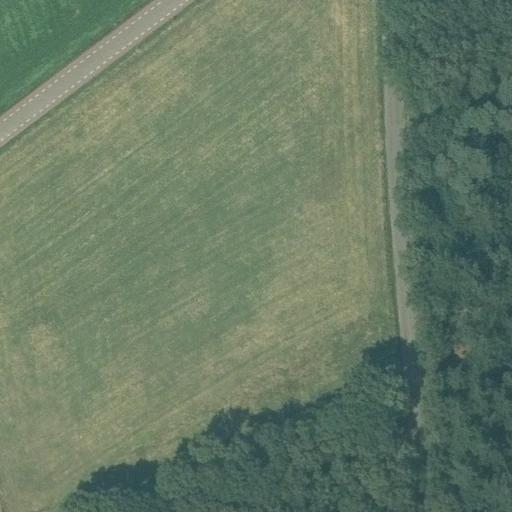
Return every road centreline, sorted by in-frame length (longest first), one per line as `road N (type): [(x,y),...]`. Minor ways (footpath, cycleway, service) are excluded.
road 1 (unclassified): [(426,511),(399,229),(391,0)]
road 2 (unclassified): [(0,132),(175,0)]
